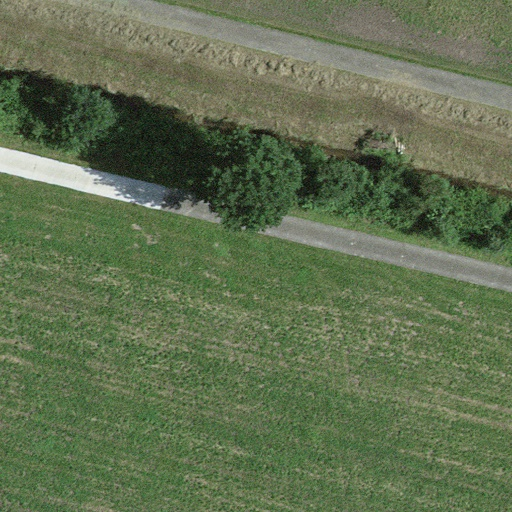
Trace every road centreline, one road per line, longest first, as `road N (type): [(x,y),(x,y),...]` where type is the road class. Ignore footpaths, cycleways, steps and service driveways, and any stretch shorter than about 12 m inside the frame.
road 1 (track): [(511,280),(0,158)]
road 2 (track): [(171,0),(511,88)]
